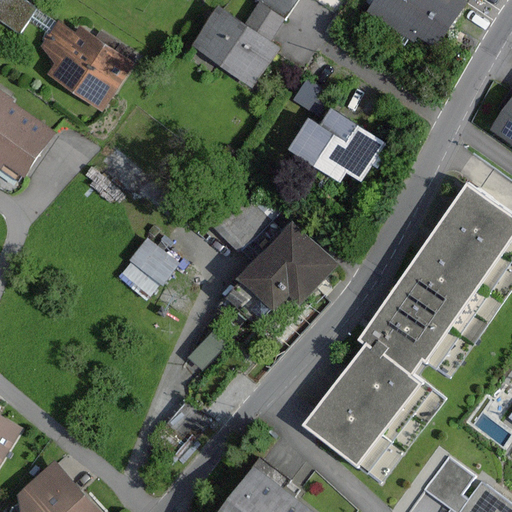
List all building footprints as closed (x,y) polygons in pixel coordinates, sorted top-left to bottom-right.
[(0,13),(26,31),(43,7),(33,0),(2,0),(0,4),(0,13)] [(285,47),(276,41),(291,15),(269,0),(253,25),(226,7),(201,42),(260,83),(285,47)] [(291,15),(292,16),(303,0),(268,0),(269,0),(291,15)] [(388,0),(382,8),(421,35),(425,30),(443,43),(472,0),(388,0)] [(56,72),(110,108),(141,61),(88,25),(83,32),(66,21),(49,46),(66,58),(56,72)] [(322,112),(327,104),(332,108),(340,94),(315,77),(301,98),(322,112)] [(0,156),(10,163),(13,159),(33,173),(61,132),(17,102),(19,99),(3,88),(1,91),(0,90),(0,156)] [(511,136),(511,98),(507,106),(511,109),(500,128),(511,136)] [(319,118),(300,147),(349,179),(356,170),(369,179),(393,142),(341,108),(330,125),(319,118)] [(132,192),(169,144),(143,124),(106,172),(132,192)] [(456,376),(511,296),(511,206),(478,183),(370,335),(424,373),(433,360),(456,376)] [(222,216),(253,245),(279,218),(249,189),(222,216)] [(302,226),(266,263),(298,295),(307,303),(343,265),(302,226)] [(154,241),(140,259),(168,282),(183,264),(154,241)] [(284,310),(298,295),(266,263),(227,304),(243,320),(250,312),(261,323),(278,305),(284,310)] [(219,331),(193,349),(201,361),(228,344),(219,331)] [(376,340),(312,425),(388,482),(452,398),(376,340)] [(0,410),(0,472),(28,428),(0,410)] [(249,482),(252,484),(230,511),(320,511),(290,489),(298,479),(268,456),(249,482)] [(468,511),(478,500),(469,494),(483,475),(456,456),(432,490),(464,511),(468,511)] [(107,511),(62,462),(17,502),(25,511),(107,511)] [(511,511),(511,496),(490,481),(478,500),(468,511),(511,511)]
